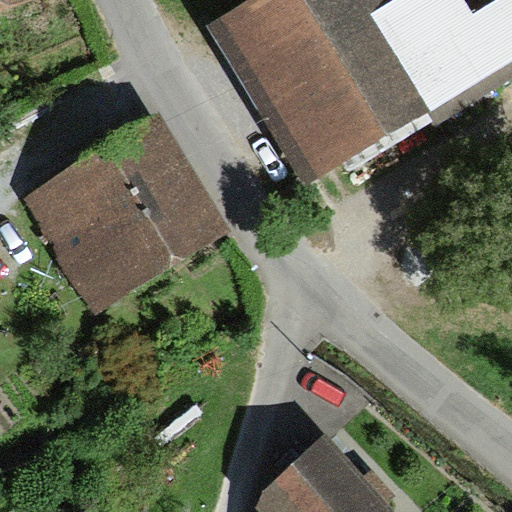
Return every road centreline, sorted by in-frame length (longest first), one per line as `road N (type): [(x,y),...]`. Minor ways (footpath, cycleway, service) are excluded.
road 1 (residential): [(131,0),(180,103),(306,275),(511,446)]
road 2 (track): [(306,275),(228,511)]
